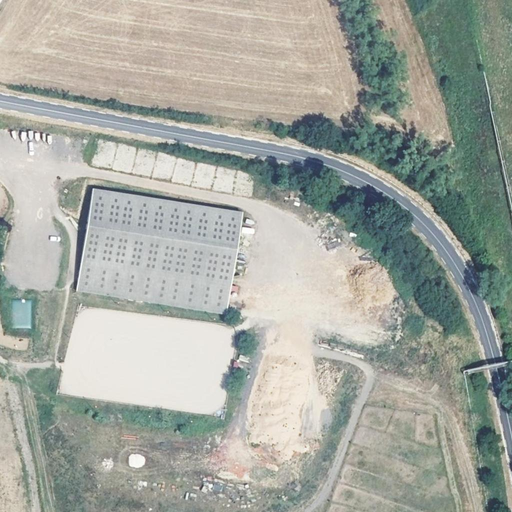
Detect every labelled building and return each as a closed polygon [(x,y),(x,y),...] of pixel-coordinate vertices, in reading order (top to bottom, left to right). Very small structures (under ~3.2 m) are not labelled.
[(42,137),(39,145),(63,151),(65,144),(42,137)] [(241,212),(94,188),(77,288),(226,311),(241,212)] [(11,300),(12,328),(31,328),(31,300),(11,300)] [(109,397),(109,402),(143,402),(142,382),(126,382),(126,397),(109,397)] [(129,455),(130,467),(144,466),(143,454),(129,455)]
